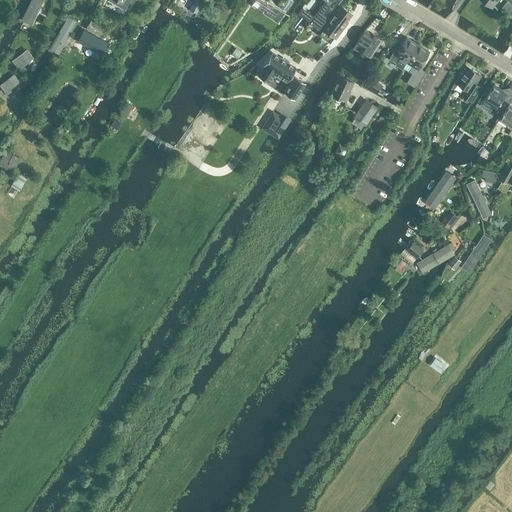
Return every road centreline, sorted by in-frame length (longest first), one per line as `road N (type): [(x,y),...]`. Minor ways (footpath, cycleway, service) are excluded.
road 1 (track): [(462,41),(362,199)]
road 2 (tertiary): [(511,71),(397,0)]
